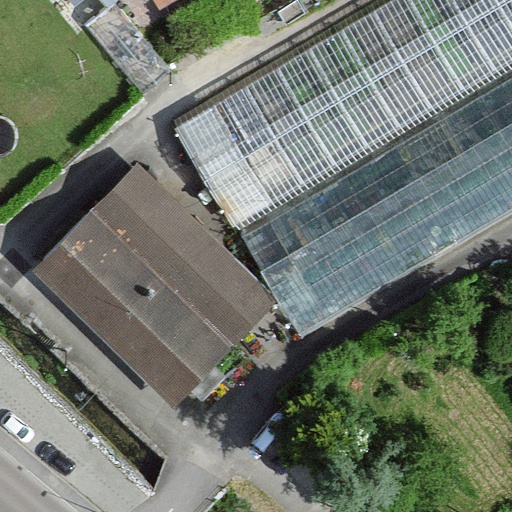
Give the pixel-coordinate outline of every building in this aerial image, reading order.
[(146,0),(153,11),(173,0),(146,0)] [(511,0),(375,0),(178,103),(231,204),(511,56),(511,0)] [(502,188),(511,181),(511,114),(472,138),(502,188)] [(29,270),(175,409),(274,305),(128,167),(29,270)] [(327,182),(253,235),(306,310),(389,251),(371,226),(362,232),(327,182)]
